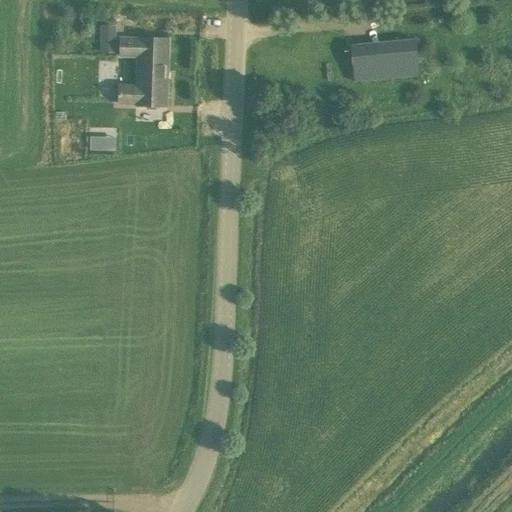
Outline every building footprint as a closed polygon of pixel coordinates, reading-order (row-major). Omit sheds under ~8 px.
[(115,50),(116,23),(101,23),(100,49),(115,50)] [(137,57),(136,72),(167,73),(168,39),(137,38),(137,39),(120,38),(119,56),(137,57)] [(416,38),(351,44),(354,81),(420,75),(416,38)] [(166,106),(167,73),(136,72),(135,86),(119,86),(118,103),(135,104),(135,105),(166,106)] [(90,137),(90,150),(115,151),(115,137),(90,137)]
